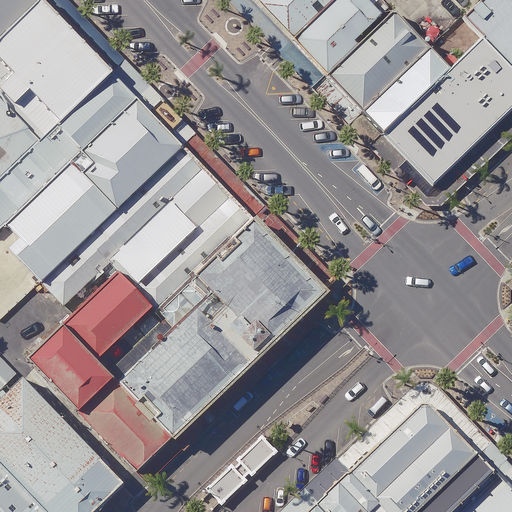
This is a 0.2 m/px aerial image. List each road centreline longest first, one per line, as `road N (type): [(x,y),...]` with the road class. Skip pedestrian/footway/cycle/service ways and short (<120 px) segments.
road 1 (tertiary): [(427,293),(145,0)]
road 2 (residential): [(162,511),(361,329),(427,293)]
road 3 (residential): [(427,293),(389,359),(235,511)]
road 4 (tertiary): [(511,378),(427,293)]
